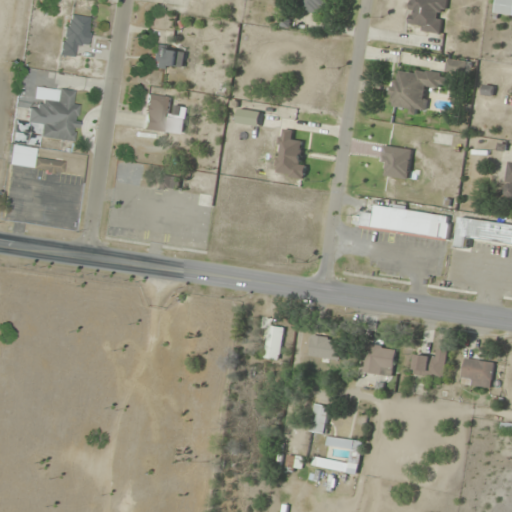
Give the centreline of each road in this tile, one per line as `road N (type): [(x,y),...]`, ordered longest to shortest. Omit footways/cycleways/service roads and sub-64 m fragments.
road 1 (secondary): [(0,245),(511,320)]
road 2 (residential): [(368,0),(325,290)]
road 3 (residential): [(129,0),(92,259)]
